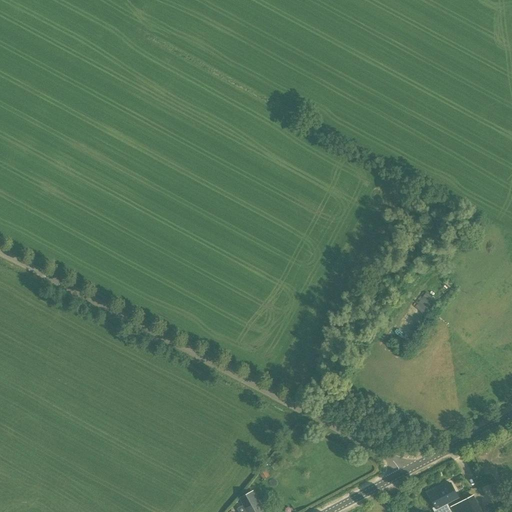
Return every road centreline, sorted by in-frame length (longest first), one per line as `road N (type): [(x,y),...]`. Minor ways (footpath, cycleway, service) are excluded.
road 1 (unclassified): [(403,473),(387,456),(0,252)]
road 2 (tertiary): [(403,473),(511,415)]
